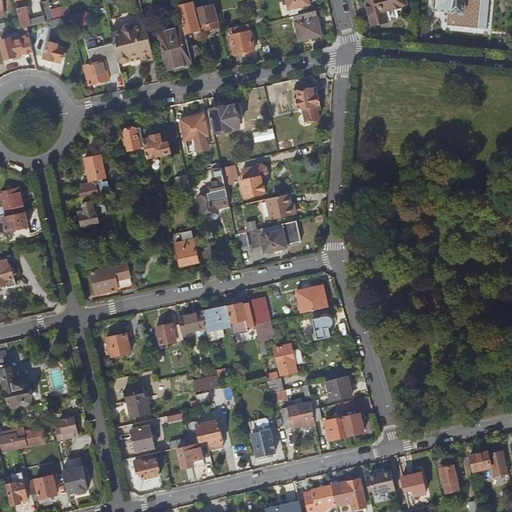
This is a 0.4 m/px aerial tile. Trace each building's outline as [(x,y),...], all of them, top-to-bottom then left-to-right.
[(308,0),(287,0),(290,11),(310,6),(308,0)] [(405,0),(366,0),(372,23),(388,19),(385,9),(406,4),(405,0)] [(433,0),(433,11),(446,12),(445,25),(477,29),(480,0),(433,0)] [(202,31),(200,25),(196,10),(193,11),(192,4),(181,7),(186,24),(184,25),(185,28),(186,34),(202,31)] [(203,24),(200,25),(202,31),(202,33),(204,32),(221,28),(219,20),(219,21),(215,5),(199,9),(203,24)] [(19,11),(23,26),(23,29),(28,28),(47,22),(46,17),(30,21),(27,8),(19,11)] [(317,12),(294,17),(300,42),(322,36),(317,12)] [(65,18),(53,21),(47,42),(50,42),(45,59),(63,63),(66,49),(59,47),(59,45),(58,44),(65,18)] [(112,33),(119,63),(123,64),(130,63),(132,60),(132,59),(141,57),(142,62),(146,61),(155,58),(147,25),(137,27),(132,24),(126,26),(123,31),(112,33)] [(252,32),(251,32),(250,26),(232,30),(233,36),(232,36),(236,54),(256,50),(252,32)] [(186,64),(193,62),(190,49),(186,34),(185,28),(162,33),(170,69),(186,65),(186,64)] [(12,60),(17,57),(17,56),(20,55),(33,51),(30,34),(25,35),(26,37),(21,38),(21,40),(13,42),(12,39),(1,42),(6,60),(12,60)] [(193,62),(193,63),(202,61),(198,47),(190,49),(193,62)] [(119,63),(121,69),(132,66),(132,67),(146,64),(146,61),(142,62),(141,57),(132,59),(132,60),(130,63),(123,64),(119,63)] [(114,60),(86,67),(91,86),(111,80),(109,73),(117,71),(114,60)] [(306,113),(303,113),(301,118),(301,123),(306,126),(311,126),(313,121),(320,120),(318,111),(321,110),(318,95),(314,96),(313,89),(303,92),(303,88),(295,90),(299,109),(302,108),(304,107),(306,113)] [(209,111),(214,134),(241,127),(236,105),(209,111)] [(210,150),(207,137),(209,136),(205,116),(196,118),(197,119),(183,122),(183,120),(182,120),(187,141),(196,139),(199,153),(210,150)] [(141,148),(145,147),(142,131),(142,128),(136,129),(136,127),(125,129),(126,132),(125,132),(130,151),(141,149),(141,148)] [(145,147),(148,159),(172,153),(169,143),(168,143),(168,142),(163,139),(162,139),(161,135),(152,137),(151,130),(142,131),(145,147)] [(91,183),(108,179),(106,171),(103,156),(86,160),(91,183)] [(255,167),(243,170),(245,181),(242,181),(246,198),(265,194),(262,179),(264,179),(268,174),(267,168),(261,164),(256,165),(255,167)] [(222,169),(226,186),(233,184),(232,180),(238,179),(235,166),(222,169)] [(108,179),(109,186),(120,183),(116,168),(106,171),(108,179)] [(230,204),(226,186),(222,169),(213,171),(216,183),(212,184),(215,195),(200,199),(202,214),(216,211),(215,208),(230,204)] [(181,195),(191,193),(188,176),(177,179),(181,195)] [(109,186),(108,179),(91,183),(86,184),(87,187),(83,188),(85,198),(111,193),(109,186)] [(2,193),(6,208),(8,215),(26,212),(20,189),(2,193)] [(153,207),(150,192),(142,193),(145,209),(153,207)] [(272,220),(294,215),(292,205),(290,194),(267,199),(272,220)] [(81,216),(83,226),(86,227),(92,226),(94,224),(100,223),(100,226),(107,225),(105,212),(98,214),(98,213),(95,213),(93,202),(84,204),(85,211),(82,212),(83,216),(81,216)] [(0,233),(29,227),(26,214),(4,219),(4,217),(0,217),(0,233)] [(248,230),(258,227),(256,220),(246,222),(248,230)] [(298,222),(262,230),(264,235),(262,236),(266,253),(275,251),(275,249),(288,246),(288,245),(302,242),(298,222)] [(29,227),(0,233),(0,244),(32,237),(29,227)] [(236,235),(240,250),(251,247),(248,233),(236,235)] [(195,241),(177,245),(182,267),(199,263),(195,241)] [(203,249),(207,266),(214,264),(211,248),(203,249)] [(4,252),(0,252),(0,287),(8,285),(7,280),(15,278),(15,275),(17,275),(15,268),(13,269),(12,266),(10,267),(8,260),(6,260),(4,252)] [(108,293),(134,286),(129,264),(92,273),(97,295),(108,293)] [(134,286),(108,293),(108,295),(135,289),(134,286)] [(325,286),(308,290),(308,293),(323,289),(325,300),(328,299),(325,286)] [(330,308),(328,299),(325,300),(323,289),(308,293),(308,290),(298,292),(303,314),(330,308)] [(256,325),(271,322),(266,299),(250,302),(256,325)] [(228,308),(232,323),(246,320),(243,304),(228,308)] [(232,327),(232,323),(228,308),(204,313),(208,329),(209,332),(232,327)] [(183,334),(208,329),(204,313),(180,318),(182,326),(183,334)] [(329,316),(314,320),(319,339),(332,336),(330,328),(332,327),(333,326),(334,325),(335,322),(334,320),(332,318),(329,316)] [(272,321),(271,322),(256,325),(261,347),(264,346),(271,345),(268,332),(274,331),(272,321)] [(162,347),(178,343),(175,328),(174,325),(157,329),(162,347)] [(144,326),(138,328),(141,340),(147,338),(144,326)] [(178,343),(185,341),(183,334),(182,326),(175,328),(178,343)] [(128,334),(108,339),(112,357),(132,352),(128,334)] [(299,350),(293,351),(292,345),(276,349),(282,376),(298,372),(296,364),(302,363),(303,361),(301,352),(299,350)] [(8,354),(0,355),(0,365),(10,363),(8,354)] [(10,405),(33,400),(29,386),(24,387),(23,381),(16,383),(12,368),(3,370),(10,405)] [(227,370),(219,371),(222,382),(229,380),(227,370)] [(272,394),(285,391),(282,379),(279,380),(278,374),(267,376),(268,377),(272,394)] [(349,376),(321,383),(322,386),(328,384),(331,401),(353,396),(349,376)] [(213,381),(195,385),(197,393),(215,389),(213,381)] [(130,403),(133,419),(151,415),(144,388),(125,392),(127,404),(130,403)] [(272,394),(274,404),(289,401),(287,391),(285,391),(272,394)] [(202,411),(212,409),(210,401),(209,394),(201,396),(201,394),(199,394),(199,396),(202,411)] [(210,401),(212,409),(219,407),(218,399),(210,401)] [(12,410),(34,405),(33,400),(10,405),(12,410)] [(356,409),(354,401),(340,404),(342,412),(356,409)] [(317,426),(317,422),(314,410),(313,403),(283,410),(288,430),(308,425),(309,427),(317,426)] [(314,410),(317,422),(324,420),(322,408),(314,410)] [(344,418),(348,437),(365,433),(361,415),(344,418)] [(62,441),(80,437),(75,418),(61,421),(63,428),(58,429),(60,441),(62,441)] [(330,440),(348,437),(344,418),(326,422),(330,440)] [(269,419),(251,423),(258,457),(276,453),(269,419)] [(198,426),(202,443),(209,441),(211,450),(225,447),(219,421),(198,426)] [(151,427),(132,431),(138,453),(156,449),(151,427)] [(22,450),(40,446),(37,432),(26,435),(25,429),(14,432),(15,437),(6,439),(5,434),(0,434),(0,447),(1,455),(22,450)] [(40,446),(47,445),(44,432),(39,433),(39,432),(37,432),(40,446)] [(180,449),(187,447),(185,440),(171,443),(172,450),(180,449)] [(194,462),(205,459),(201,444),(192,446),(187,447),(180,449),(184,468),(195,466),(194,462)] [(504,451),(490,454),(490,456),(483,457),(482,454),(471,456),(475,472),(492,468),(495,478),(510,474),(504,451)] [(70,495),(78,493),(80,495),(88,493),(90,491),(82,458),(62,462),(70,495)] [(158,459),(143,462),(143,460),(136,461),(139,473),(142,472),(144,479),(161,475),(158,459)] [(446,465),(446,464),(442,465),(448,492),(461,489),(456,466),(451,466),(451,464),(446,465)] [(389,492),(394,491),(392,480),(393,477),(392,470),(382,472),(383,473),(370,476),(371,480),(374,492),(375,496),(389,492)] [(403,478),(406,492),(413,490),(415,497),(427,494),(422,473),(403,478)] [(32,490),(35,500),(59,495),(57,486),(59,485),(58,480),(55,481),(54,476),(37,480),(39,488),(32,490)] [(9,490),(12,506),(22,503),(22,502),(29,501),(24,478),(15,480),(16,488),(9,490)] [(338,505),(338,506),(347,504),(347,505),(349,504),(354,503),(356,510),(368,507),(361,480),(333,486),(338,505)] [(326,508),(338,505),(333,486),(314,491),(314,493),(305,495),(309,511),(326,511),(327,511),(326,508)] [(266,509),(267,511),(302,511),(300,501),(284,505),(285,508),(280,509),(279,506),(266,509)] [(469,503),(471,511),(482,511),(480,501),(469,503)]
